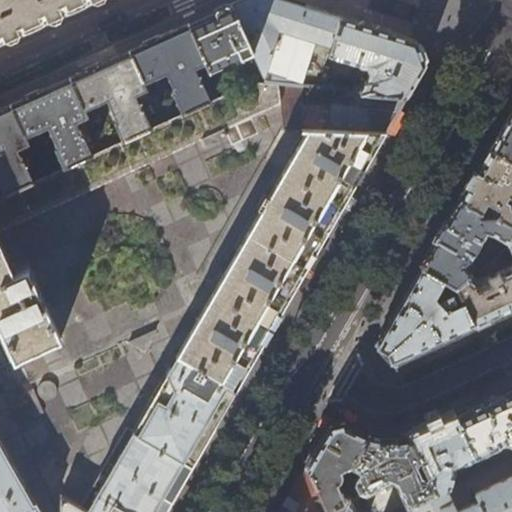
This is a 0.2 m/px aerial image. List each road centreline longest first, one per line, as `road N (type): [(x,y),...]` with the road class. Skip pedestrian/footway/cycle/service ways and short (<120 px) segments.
road 1 (secondary): [(221,511),(511,18)]
road 2 (residential): [(0,74),(160,0)]
